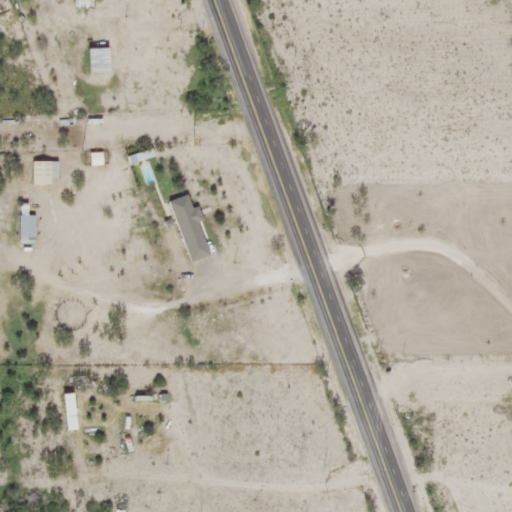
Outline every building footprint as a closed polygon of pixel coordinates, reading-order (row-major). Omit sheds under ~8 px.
[(80,75),(101,75),(101,50),(80,50),(80,75)] [(25,187),(43,187),(43,163),(25,163),(25,187)] [(28,216),(21,216),(22,164),(13,164),(12,246),(27,246),(28,216)] [(164,202),(178,264),(201,259),(186,197),(164,202)] [(55,396),(58,434),(69,433),(65,395),(55,396)]
